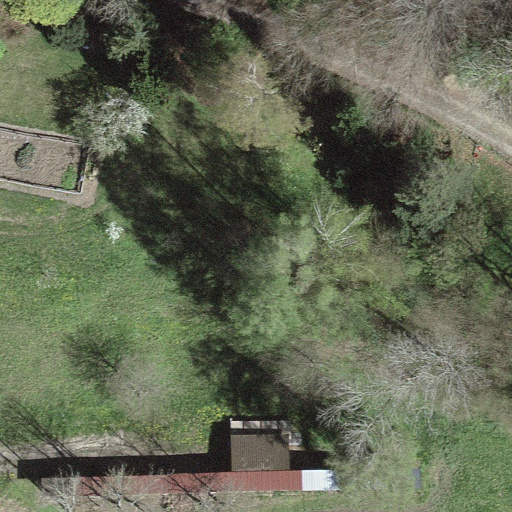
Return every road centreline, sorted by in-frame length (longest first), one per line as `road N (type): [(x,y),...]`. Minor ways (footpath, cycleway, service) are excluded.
road 1 (track): [(481,125),(196,0)]
road 2 (track): [(213,462),(0,460)]
